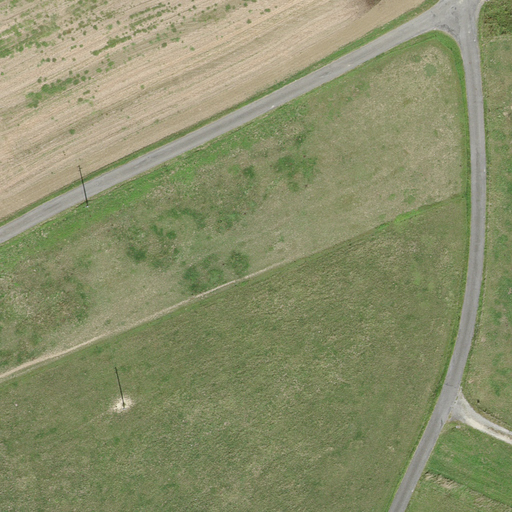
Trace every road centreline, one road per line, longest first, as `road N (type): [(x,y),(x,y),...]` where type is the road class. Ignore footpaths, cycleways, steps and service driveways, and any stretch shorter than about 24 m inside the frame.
road 1 (track): [(461,0),(489,137),(474,309),(455,393),(402,511)]
road 2 (track): [(0,240),(457,0)]
